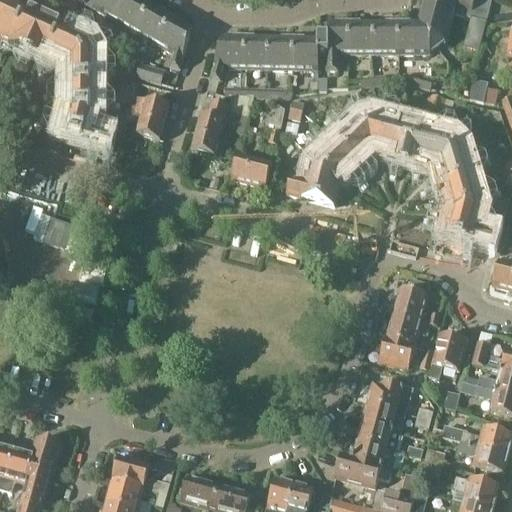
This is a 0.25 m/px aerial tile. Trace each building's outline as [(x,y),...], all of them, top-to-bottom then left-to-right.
[(0,0),(0,42),(17,50),(33,14),(2,0),(0,0)] [(64,8),(66,4),(68,0),(55,0),(54,3),(64,8)] [(77,0),(76,2),(92,11),(97,0),(77,0)] [(97,0),(92,11),(114,24),(127,0),(97,0)] [(122,28),(136,36),(153,7),(140,0),(127,0),(114,24),(122,28)] [(425,0),(423,8),(455,16),(455,15),(487,23),(492,4),(475,0),(425,0)] [(66,4),(64,8),(61,14),(71,19),(76,9),(66,4)] [(175,19),(153,7),(136,36),(158,49),(175,19)] [(423,8),(419,25),(439,52),(447,45),(455,16),(423,8)] [(41,61),(59,26),(33,14),(17,50),(41,61)] [(192,29),(175,19),(158,49),(174,58),(170,71),(181,73),(192,29)] [(328,41),(319,41),(318,57),(328,57),(327,75),(338,75),(338,57),(348,57),(348,25),(328,25),(328,41)] [(374,25),(348,25),(348,57),(374,58),(374,25)] [(400,25),(374,25),(374,58),(400,58),(400,25)] [(419,25),(400,25),(400,58),(430,58),(439,52),(419,25)] [(92,41),(59,26),(41,61),(65,72),(96,48),(92,41)] [(225,72),(242,72),(243,40),(223,39),(211,82),(221,85),(225,72)] [(269,40),(243,40),(242,72),(268,73),(269,40)] [(293,41),(269,40),(268,73),(293,74),(293,41)] [(319,41),(293,41),(293,74),(318,74),(318,57),(319,41)] [(100,56),(96,48),(65,72),(64,94),(100,88),(100,56)] [(121,71),(133,70),(133,61),(120,62),(121,71)] [(149,83),(152,71),(140,67),(136,79),(149,83)] [(152,71),(149,83),(161,87),(164,74),(152,71)] [(409,77),(406,87),(418,90),(421,80),(409,77)] [(384,79),(372,80),(373,91),(386,89),(384,79)] [(361,92),(373,91),(372,80),(359,81),(361,92)] [(421,80),(418,90),(430,93),(430,92),(433,83),(421,80)] [(317,81),(317,94),(327,94),(327,81),(317,81)] [(468,103),(483,107),(488,86),(473,83),(468,103)] [(64,117),(99,120),(100,88),(64,94),(64,117)] [(405,91),(391,92),(392,101),(406,99),(405,91)] [(225,102),(241,102),(241,92),(225,92),(225,102)] [(241,92),(241,102),(258,102),(258,92),(241,92)] [(258,92),(258,102),(275,102),(275,93),(258,92)] [(275,93),(275,102),(291,103),(291,93),(275,93)] [(434,112),(437,100),(428,98),(424,109),(434,112)] [(505,114),(511,111),(511,99),(501,104),(505,114)] [(161,145),(170,110),(133,100),(128,117),(141,120),(136,138),(161,145)] [(437,100),(434,112),(443,114),(446,102),(437,100)] [(290,113),(302,116),(304,107),(292,104),(290,113)] [(208,120),(226,125),(230,110),(212,105),(208,120)] [(281,131),(285,113),(278,109),(272,109),(267,127),(281,131)] [(302,116),(290,113),(288,122),(300,125),(302,116)] [(99,120),(64,117),(59,139),(106,150),(109,136),(96,133),(99,120)] [(226,125),(208,120),(201,118),(191,152),(216,159),(226,125)] [(390,161),(397,125),(373,118),(365,120),(374,157),(390,161)] [(374,157),(365,120),(358,122),(333,145),(358,172),(374,157)] [(417,170),(418,168),(427,133),(397,125),(390,161),(389,163),(417,170)] [(296,143),(299,131),(287,129),(284,141),(296,143)] [(457,141),(427,133),(418,168),(436,173),(462,146),(457,141)] [(358,172),(333,145),(308,169),(342,188),(358,172)] [(468,152),(462,146),(436,173),(442,194),(477,183),(468,152)] [(266,191),(272,167),(238,157),(231,182),(266,191)] [(342,188),(308,169),(304,186),(291,183),(288,197),(336,210),(342,188)] [(511,184),(511,174),(505,172),(502,182),(511,184)] [(448,215),(486,214),(477,183),(442,194),(448,215)] [(503,228),(510,202),(496,205),(491,225),(503,228)] [(482,232),(486,214),(448,215),(442,238),(491,250),(495,235),(482,232)] [(511,293),(511,267),(501,264),(495,289),(511,293)] [(400,293),(393,318),(430,328),(437,330),(440,320),(424,315),(428,300),(400,293)] [(386,341),(386,342),(415,350),(416,350),(419,336),(427,338),(430,328),(393,318),(386,341)] [(458,375),(466,346),(462,345),(463,343),(453,340),(452,342),(441,339),(429,381),(439,384),(443,371),(458,375)] [(415,350),(386,342),(379,366),(409,374),(415,350)] [(473,368),(484,371),(487,359),(489,350),(478,347),(473,368)] [(423,363),(431,365),(434,355),(426,353),(423,363)] [(501,376),(511,379),(511,356),(506,355),(504,364),(487,359),(484,371),(501,376)] [(431,365),(423,363),(420,373),(428,375),(431,365)] [(477,390),(511,399),(511,379),(501,376),(498,385),(479,380),(479,382),(477,390)] [(479,382),(464,378),(462,386),(477,390),(479,382)] [(373,390),(368,407),(397,415),(400,403),(409,405),(412,394),(382,386),(381,392),(373,390)] [(460,396),(493,404),(490,416),(511,421),(511,399),(477,390),(462,386),(460,396)] [(456,415),(460,399),(447,395),(443,412),(456,415)] [(363,427),(401,436),(402,437),(407,418),(397,415),(368,407),(363,427)] [(419,412),(417,420),(431,424),(433,415),(419,412)] [(431,424),(417,420),(415,429),(428,432),(431,424)] [(363,427),(358,445),(397,455),(399,446),(401,436),(363,427)] [(460,446),(509,458),(511,449),(509,449),(511,439),(484,432),(481,441),(467,437),(467,436),(444,429),(442,441),(460,446)] [(34,460),(30,473),(52,479),(54,472),(55,468),(57,468),(62,449),(36,442),(32,459),(34,460)] [(352,459),(351,463),(382,472),(392,474),(397,456),(397,455),(358,445),(355,460),(352,459)] [(509,458),(460,446),(457,456),(476,461),(474,470),(501,477),(504,468),(506,468),(509,458)] [(423,453),(409,449),(406,458),(421,462),(423,453)] [(0,494),(4,495),(15,455),(0,450),(0,494)] [(425,462),(424,465),(442,469),(445,457),(427,452),(425,462)] [(26,489),(30,473),(34,460),(32,459),(15,455),(4,495),(12,498),(16,486),(26,489)] [(382,472),(351,463),(341,460),(335,482),(377,493),(379,482),(390,485),(392,474),(382,472)] [(144,493),(160,497),(168,500),(171,489),(162,486),(147,482),(150,471),(118,463),(113,484),(144,493)] [(442,469),(424,465),(422,471),(421,476),(439,481),(442,469)] [(414,469),(411,479),(420,481),(421,476),(422,471),(414,469)] [(54,472),(52,479),(65,483),(67,476),(56,472),(54,472)] [(52,479),(30,473),(26,489),(22,500),(20,508),(35,511),(42,511),(44,506),(52,479)] [(165,476),(162,486),(171,489),(173,479),(165,476)] [(401,499),(414,503),(420,481),(411,479),(407,478),(401,499)] [(203,511),(213,511),(220,490),(188,481),(181,505),(203,511)] [(452,503),(463,506),(488,511),(494,511),(497,503),(495,502),(498,491),(469,483),(469,484),(456,481),(453,492),(455,493),(452,503)] [(106,508),(122,511),(139,511),(144,493),(113,484),(106,508)] [(267,511),(288,511),(295,489),(276,484),(267,511)] [(314,495),(295,489),(288,511),(315,511),(317,509),(311,507),(313,501),(315,502),(317,496),(314,495)] [(220,490),(213,511),(248,511),(252,499),(220,490)] [(378,494),(372,511),(411,511),(414,503),(401,499),(378,494)] [(424,511),(428,498),(417,495),(411,511),(424,511)] [(168,500),(160,497),(157,510),(164,511),(168,500)] [(329,511),(362,511),(363,511),(332,503),(329,511)]
